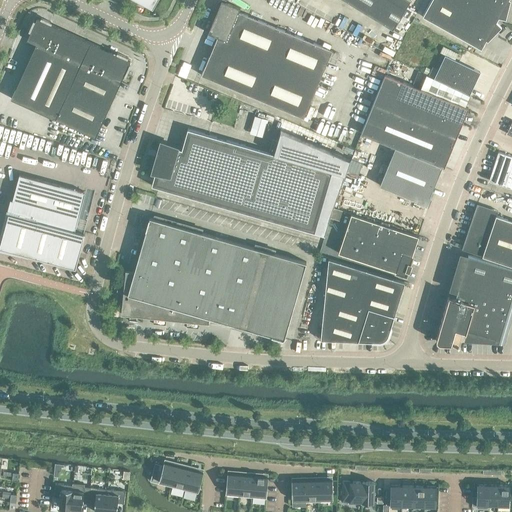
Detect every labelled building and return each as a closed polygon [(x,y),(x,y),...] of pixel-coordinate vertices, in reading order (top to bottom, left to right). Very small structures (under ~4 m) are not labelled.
[(304,117),(332,50),(239,11),(240,8),(222,0),(208,33),(217,37),(201,75),(304,117)] [(411,0),(343,0),(393,30),(411,0)] [(431,0),(423,16),(481,49),(508,0),(431,0)] [(36,45),(11,99),(95,137),(124,74),(126,74),(130,65),(129,64),(131,60),(127,59),(127,57),(118,53),(117,54),(51,24),(51,23),(41,18),(41,20),(37,18),(35,22),(34,21),(29,31),(31,32),(27,40),(36,45)] [(469,95),(473,87),(472,86),(479,73),(459,63),(459,62),(445,55),(434,79),(469,95)] [(444,167),(468,108),(385,74),(361,134),(395,147),(380,185),(417,200),(416,201),(428,206),(432,197),(430,196),(442,166),(444,167)] [(249,116),(245,134),(260,137),(263,119),(249,116)] [(332,170),(188,129),(182,149),(162,144),(154,171),(156,171),(151,186),(314,232),(332,170)] [(511,188),(511,156),(498,152),(498,154),(492,172),(493,172),(490,180),(497,183),(497,184),(511,188)] [(75,231),(85,193),(19,175),(13,200),(17,202),(14,215),(9,213),(0,245),(0,247),(28,255),(28,256),(37,258),(56,263),(61,263),(66,263),(71,261),(75,258),(78,253),(80,249),(83,239),(85,233),(84,233),(84,234),(75,231)] [(330,183),(320,218),(329,220),(338,185),(330,183)] [(511,220),(496,216),(498,211),(477,204),(462,249),(511,266),(511,220)] [(413,256),(412,256),(419,236),(351,214),(338,253),(396,272),(396,273),(406,276),(408,271),(409,272),(411,265),(410,264),(413,256)] [(284,339),(306,262),(150,217),(134,271),(126,270),(121,314),(209,324),(210,318),(284,339)] [(505,341),(511,318),(511,267),(468,255),(455,297),(450,296),(450,295),(449,295),(437,338),(436,339),(437,340),(437,341),(437,342),(438,342),(439,343),(440,343),(452,344),(452,343),(451,343),(456,329),(465,332),(466,332),(467,329),(505,340),(504,342),(505,342),(505,341)] [(380,342),(381,342),(382,342),(383,341),(385,340),(386,339),(387,338),(387,337),(388,337),(388,336),(405,282),(328,258),(321,340),(380,342)] [(165,460),(161,478),(173,481),(178,463),(179,458),(174,457),(172,461),(165,460)] [(178,463),(173,481),(186,484),(192,461),(187,460),(186,465),(178,463)] [(196,462),(192,461),(186,484),(199,488),(204,469),(195,467),(196,462)] [(54,472),(54,476),(58,476),(58,473),(60,473),(61,467),(63,467),(63,465),(55,464),(54,472)] [(236,469),(236,474),(228,473),(226,492),(240,493),(241,475),(242,470),(236,469)] [(248,470),(248,475),(241,475),(240,493),(253,495),(255,471),(248,470)] [(260,471),(255,471),(253,495),(266,496),(268,477),(260,476),(260,471)] [(299,475),(299,480),(292,481),(293,500),(306,499),(305,475),(299,475)] [(312,475),(312,480),(306,480),(306,499),(319,499),(318,475),(312,475)] [(324,475),(318,475),(319,499),(332,499),(332,480),(325,480),(324,475)] [(349,498),(349,502),(360,502),(361,482),(342,481),(341,498),(349,498)] [(361,482),(360,502),(373,503),(373,482),(361,482)] [(60,485),(53,484),(52,496),(58,497),(57,508),(69,509),(71,489),(59,488),(60,485)] [(489,485),(477,484),(477,505),(488,505),(489,485)] [(391,485),(390,506),(401,506),(402,485),(391,485)] [(414,486),(402,485),(401,506),(413,506),(414,486)] [(498,485),(489,485),(488,505),(498,505),(498,485)] [(510,485),(498,485),(498,505),(509,506),(510,485)] [(414,486),(413,506),(424,507),(425,486),(414,486)] [(436,486),(425,486),(424,507),(436,507),(436,486)] [(82,490),(71,489),(69,509),(80,510),(81,499),(88,500),(89,488),(82,487),(82,490)] [(95,489),(89,488),(88,500),(94,500),(93,511),(99,511),(104,511),(106,493),(95,491),(95,489)] [(118,494),(106,493),(104,511),(115,511),(117,503),(123,503),(125,491),(118,491),(118,494)]
